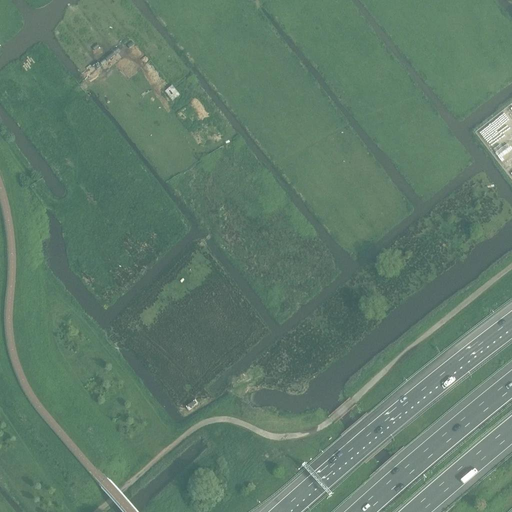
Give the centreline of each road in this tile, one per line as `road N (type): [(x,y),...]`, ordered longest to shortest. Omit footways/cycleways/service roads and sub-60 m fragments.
road 1 (track): [(97,511),(199,425),(232,420),(274,437),(320,427),(511,266)]
road 2 (motorway): [(511,324),(288,511)]
road 3 (motorway): [(511,384),(361,511)]
road 4 (motorway): [(417,511),(511,430)]
